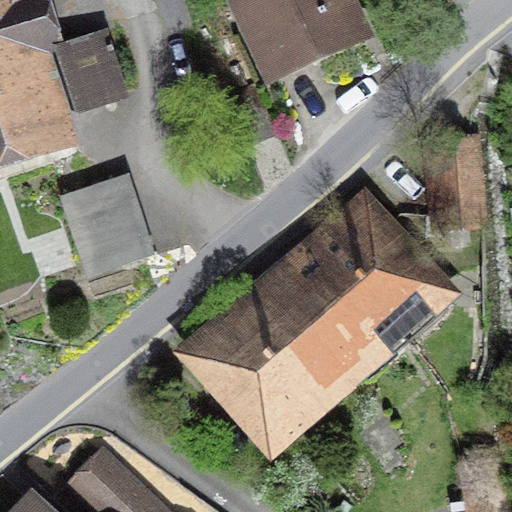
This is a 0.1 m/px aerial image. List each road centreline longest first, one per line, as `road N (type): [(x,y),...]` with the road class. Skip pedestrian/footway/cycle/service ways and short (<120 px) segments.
road 1 (residential): [(511,7),(76,382)]
road 2 (unknown): [(292,201),(194,0)]
road 3 (residential): [(76,382),(243,511)]
